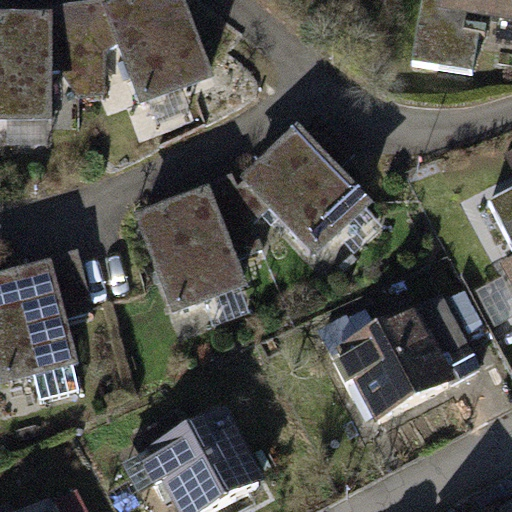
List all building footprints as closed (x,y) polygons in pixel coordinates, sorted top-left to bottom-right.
[(156,0),(124,15),(161,101),(234,70),(203,0),(156,0)] [(511,0),(425,0),(419,75),(475,80),(480,17),(511,19),(511,0)] [(56,17),(0,18),(0,112),(75,113),(76,19),(56,17)] [(314,142),(253,192),(314,265),(374,214),(326,159),(314,142)] [(217,200),(144,231),(182,318),(255,286),(228,222),(217,200)] [(511,202),(495,212),(511,245),(511,202)] [(80,263),(4,285),(31,376),(107,354),(87,286),(80,263)] [(419,340),(343,378),(356,404),(380,452),(393,445),(456,414),(419,340)] [(230,437),(155,474),(165,492),(174,511),(263,511),(266,510),(230,437)]
